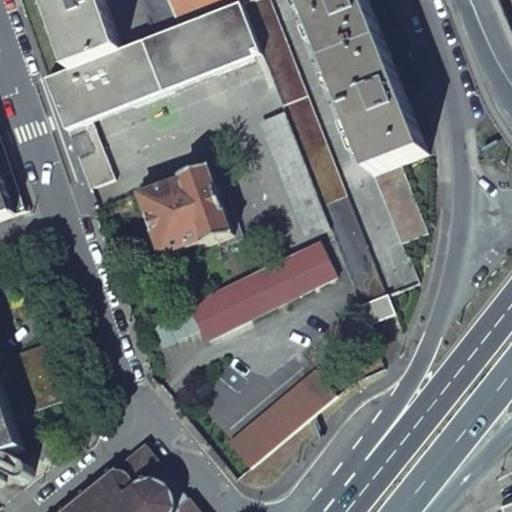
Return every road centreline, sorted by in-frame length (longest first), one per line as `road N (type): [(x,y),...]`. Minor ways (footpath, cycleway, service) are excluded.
road 1 (trunk): [(459,115),(459,235),(438,333),(412,386),(317,505)]
road 2 (residential): [(146,416),(0,11)]
road 3 (trunk): [(511,299),(346,511)]
road 4 (trunk): [(408,511),(511,375)]
road 5 (residential): [(146,416),(33,511)]
road 6 (residential): [(235,511),(146,416)]
road 7 (tertiary): [(422,0),(459,115)]
